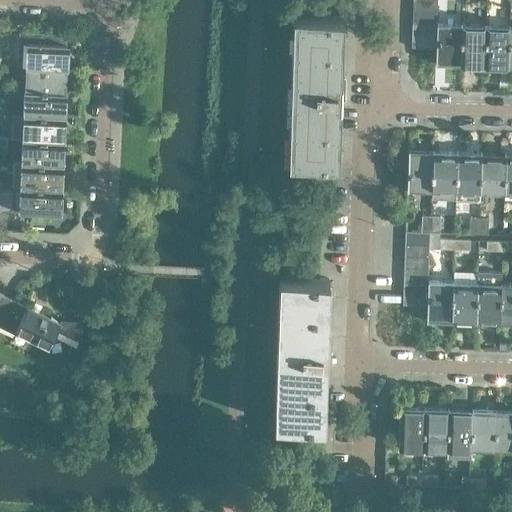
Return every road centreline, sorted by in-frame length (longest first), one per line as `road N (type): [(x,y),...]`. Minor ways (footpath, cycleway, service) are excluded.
road 1 (unclassified): [(0,255),(96,259),(112,0)]
road 2 (residential): [(366,365),(358,338),(369,130),(385,105)]
road 3 (residential): [(366,365),(511,371)]
road 4 (residential): [(511,110),(385,105)]
